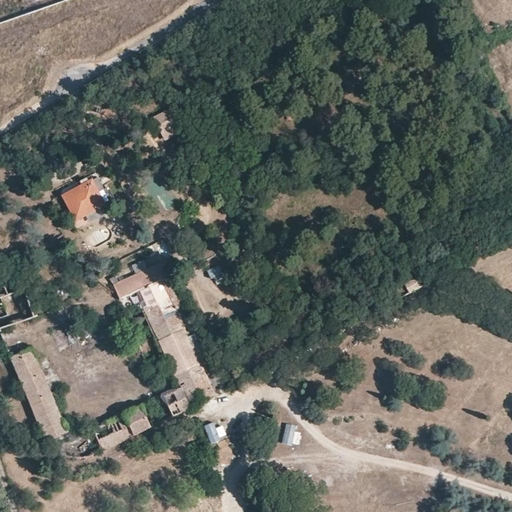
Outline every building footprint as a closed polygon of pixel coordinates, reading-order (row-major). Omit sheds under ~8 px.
[(173,108),(153,117),(164,141),(184,132),(173,108)] [(64,197),(77,220),(111,201),(97,178),(64,197)] [(218,266),(209,270),(216,285),(225,282),(218,266)] [(155,284),(147,269),(121,281),(118,276),(110,280),(112,285),(115,285),(121,298),(136,292),(155,284)] [(168,362),(174,374),(179,385),(192,410),(210,401),(229,391),(210,354),(202,338),(184,305),(170,277),(155,284),(136,292),(147,319),(168,361),(168,362)] [(421,287),(416,278),(405,284),(409,293),(421,287)] [(36,318),(25,289),(0,298),(0,329),(0,330),(36,318)] [(121,298),(121,302),(131,325),(147,319),(136,292),(121,298)] [(163,393),(164,396),(85,432),(78,435),(75,435),(72,433),(69,429),(57,403),(34,348),(13,358),(41,426),(50,445),(56,451),(61,455),(68,459),(75,460),(84,460),(95,456),(137,436),(180,416),(192,410),(179,385),(163,393)] [(168,362),(168,361),(152,369),(157,381),(174,374),(168,362)] [(204,426),(212,443),(228,436),(220,419),(204,426)] [(234,456),(230,447),(211,455),(214,462),(216,462),(220,464),(229,465),(227,459),(234,456)]
